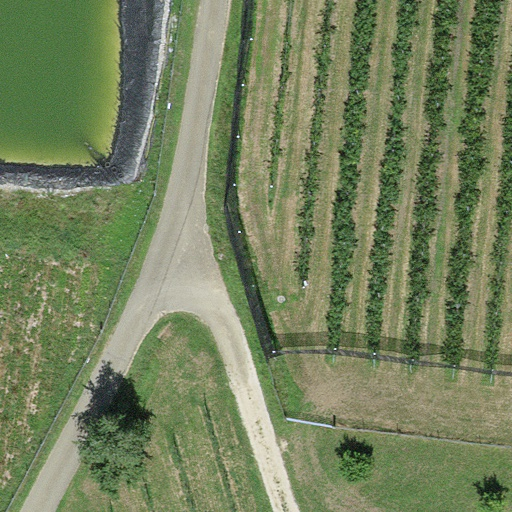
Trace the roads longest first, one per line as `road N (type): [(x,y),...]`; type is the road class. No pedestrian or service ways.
road 1 (track): [(172,259),(22,511)]
road 2 (track): [(275,511),(225,350),(172,259)]
road 3 (track): [(214,0),(172,259)]
